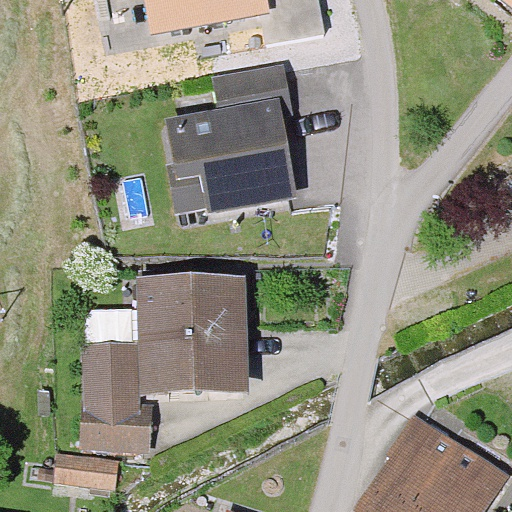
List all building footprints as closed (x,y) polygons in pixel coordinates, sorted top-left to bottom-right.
[(192,0),(99,0),(119,32),(144,16),(151,26),(192,0)] [(511,0),(491,0),(511,16),(511,0)] [(291,122),(283,78),(212,91),(218,124),(165,134),(177,200),(201,195),(207,223),(298,206),(283,124),(291,122)] [(250,399),(245,288),(139,293),(144,404),(250,399)] [(138,360),(84,358),(80,451),(150,454),(152,420),(136,420),(138,360)] [(490,511),(509,482),(414,424),(359,511),(490,511)] [(119,470),(58,462),(55,488),(115,496),(119,470)]
